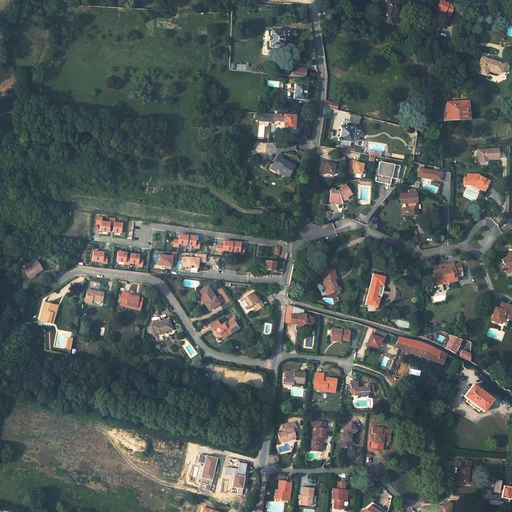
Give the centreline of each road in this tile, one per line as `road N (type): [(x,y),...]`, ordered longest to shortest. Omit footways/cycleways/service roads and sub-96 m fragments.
road 1 (tertiary): [(312,0),(322,89),(279,301),(253,511)]
road 2 (unknown): [(102,237),(144,240),(157,223),(292,243)]
road 3 (unknown): [(315,19),(421,64),(468,0)]
